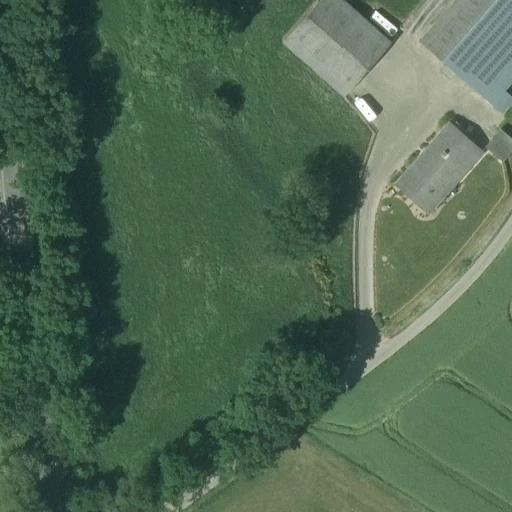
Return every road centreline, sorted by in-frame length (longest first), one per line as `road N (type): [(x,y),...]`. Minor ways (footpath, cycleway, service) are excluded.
road 1 (tertiary): [(0,26),(50,511)]
road 2 (track): [(370,364),(457,294),(511,232)]
